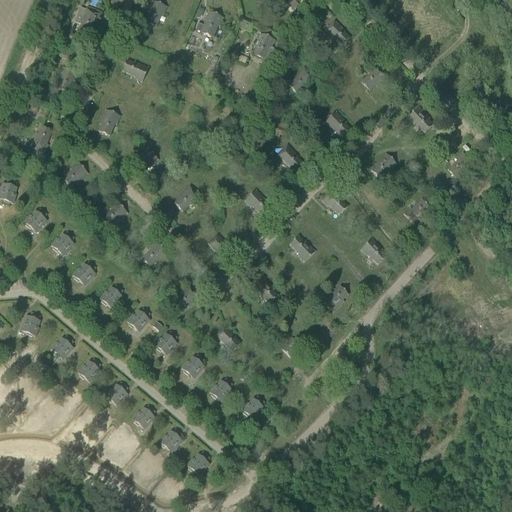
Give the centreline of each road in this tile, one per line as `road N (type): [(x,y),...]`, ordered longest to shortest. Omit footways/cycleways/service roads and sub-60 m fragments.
road 1 (unclassified): [(506,169),(370,319),(366,373),(259,480),(51,298),(0,295)]
road 2 (unclassified): [(125,0),(72,132),(204,277),(231,277),(316,184),(355,155)]
road 3 (track): [(56,0),(0,130)]
road 4 (unclassified): [(506,169),(423,81)]
